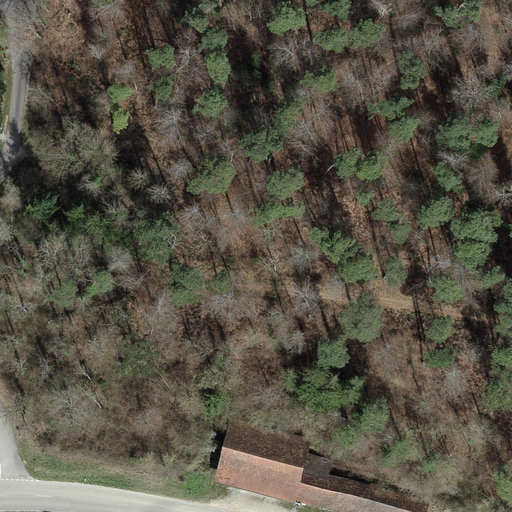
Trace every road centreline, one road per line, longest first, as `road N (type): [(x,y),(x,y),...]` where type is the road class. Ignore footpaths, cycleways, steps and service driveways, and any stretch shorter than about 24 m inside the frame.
road 1 (track): [(511,322),(97,253),(0,246)]
road 2 (secondary): [(140,511),(0,494)]
